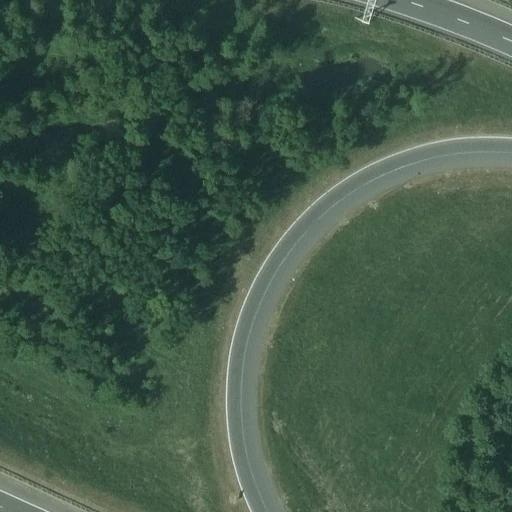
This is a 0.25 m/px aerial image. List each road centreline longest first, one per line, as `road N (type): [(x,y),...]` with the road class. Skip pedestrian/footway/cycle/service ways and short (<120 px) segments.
road 1 (motorway): [(257,511),(239,463),(233,388),(249,311),(277,258),(334,197),(375,172),(445,151),(511,150)]
road 2 (motorway): [(511,41),(399,0)]
